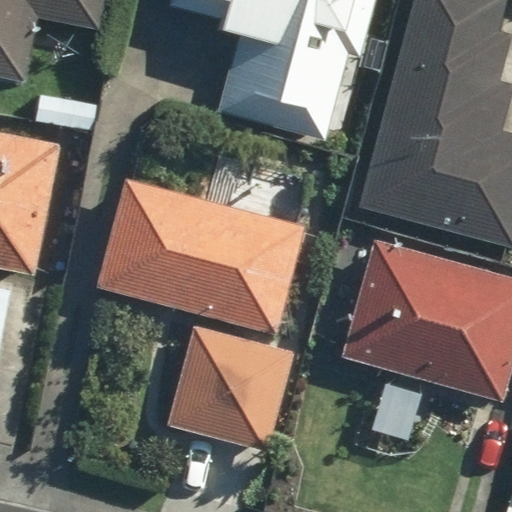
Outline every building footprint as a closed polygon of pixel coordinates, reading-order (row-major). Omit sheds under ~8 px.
[(0,0),(0,61),(25,67),(37,8),(98,20),(101,0),(0,0)] [(213,107),(336,141),(375,0),(206,0),(240,9),(213,107)] [(511,0),(424,0),(370,209),(511,245),(511,127),(493,122),(511,47),(511,0)] [(63,142),(0,127),(0,262),(33,270),(63,142)] [(173,417),(273,444),(334,221),(137,168),(104,289),(201,315),(173,417)] [(351,357),(511,401),(511,397),(511,279),(382,244),(351,357)]
